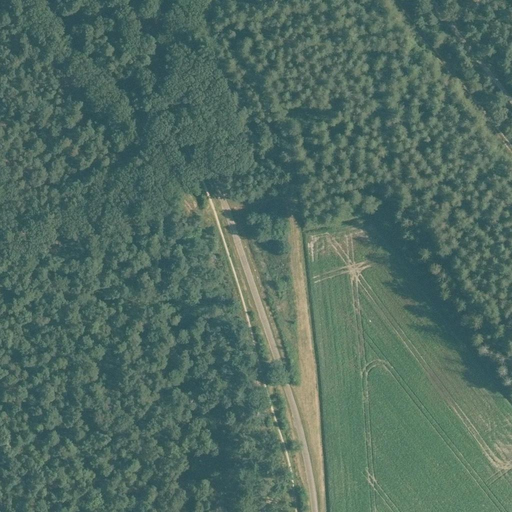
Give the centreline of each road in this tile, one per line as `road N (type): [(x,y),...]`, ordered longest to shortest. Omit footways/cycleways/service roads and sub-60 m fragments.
road 1 (unclassified): [(317,511),(153,0)]
road 2 (track): [(0,227),(169,180),(195,205),(222,200)]
road 3 (track): [(389,0),(511,156)]
road 4 (track): [(432,0),(511,99)]
